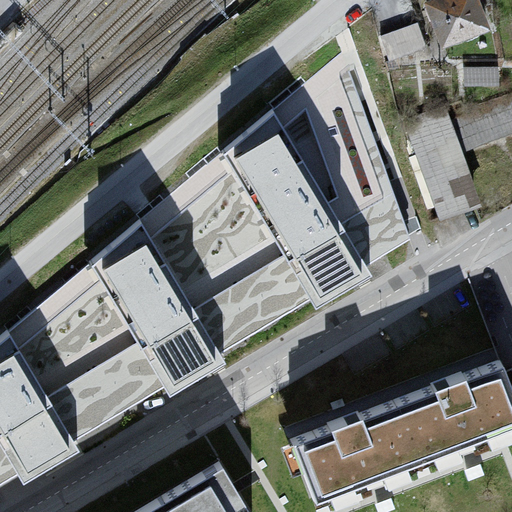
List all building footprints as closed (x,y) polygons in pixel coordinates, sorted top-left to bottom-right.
[(477,0),(438,0),(425,5),(441,46),(489,28),(477,0)] [(391,48),(424,44),(421,20),(387,24),(391,48)] [(332,51),(0,328),(0,480),(409,238),(332,51)] [(511,98),(455,119),(464,145),(511,127),(511,98)] [(442,112),(414,122),(447,215),(476,205),(442,112)] [(511,393),(501,358),(395,397),(421,455),(511,420),(511,393)] [(421,455),(395,397),(295,433),(318,493),(421,455)] [(251,511),(219,459),(130,511),(251,511)]
